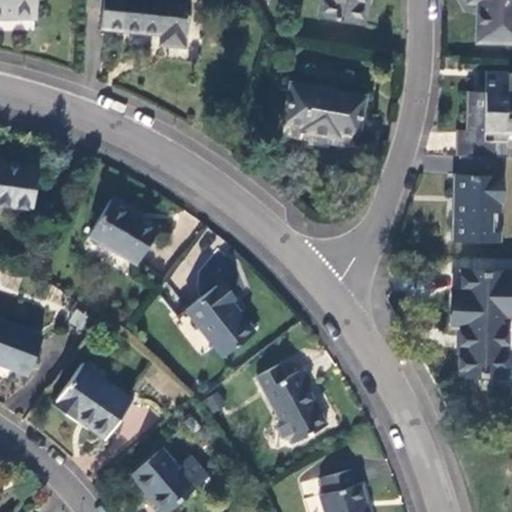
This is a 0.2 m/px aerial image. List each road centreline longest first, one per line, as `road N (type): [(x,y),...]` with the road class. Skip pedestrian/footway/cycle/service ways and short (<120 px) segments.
road 1 (tertiary): [(342,312),(275,237),(197,174),(70,108),(0,89)]
road 2 (residential): [(342,312),(369,260),(420,78),(422,0)]
road 3 (tertiary): [(438,511),(390,388),(342,312)]
road 4 (residential): [(90,511),(56,464),(0,436)]
